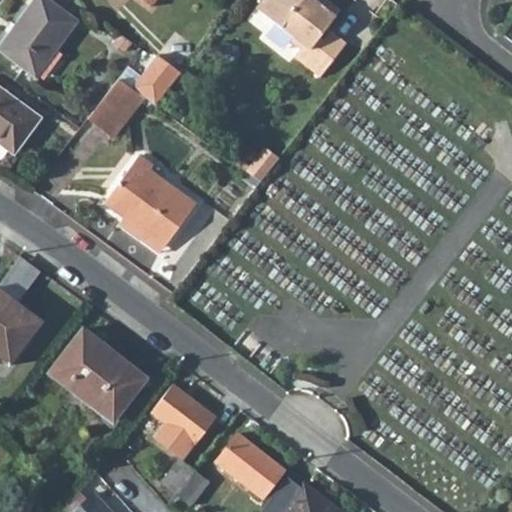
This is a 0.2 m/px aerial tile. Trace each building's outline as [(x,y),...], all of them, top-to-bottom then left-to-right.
[(46,0),(28,0),(0,38),(0,52),(31,75),(72,19),(46,0)] [(258,0),(254,6),(291,35),(288,39),(297,46),(292,53),(317,74),(344,40),(329,28),(321,39),(317,35),(338,8),(327,0),(258,0)] [(176,73),(152,55),(126,89),(138,97),(151,106),(176,73)] [(114,80),(82,121),(106,139),(138,97),(126,89),(114,80)] [(0,89),(0,138),(12,147),(35,117),(0,89)] [(106,209),(160,248),(192,203),(145,170),(148,166),(134,155),(104,196),(111,202),(106,209)] [(17,258),(0,280),(0,289),(16,302),(37,274),(17,258)] [(0,289),(0,358),(8,365),(41,322),(0,289)] [(46,374),(62,386),(96,341),(80,329),(46,374)] [(96,341),(62,386),(92,408),(96,403),(114,417),(144,377),(96,341)] [(172,385),(149,415),(186,444),(197,430),(189,422),(201,407),(172,385)] [(235,433),(212,463),(259,499),(283,470),(235,433)] [(158,482),(173,494),(193,470),(177,458),(158,482)] [(193,470),(173,494),(188,506),(208,482),(193,470)] [(338,511),(303,485),(287,507),(293,511),(338,511)] [(109,511),(92,493),(70,511),(109,511)]
